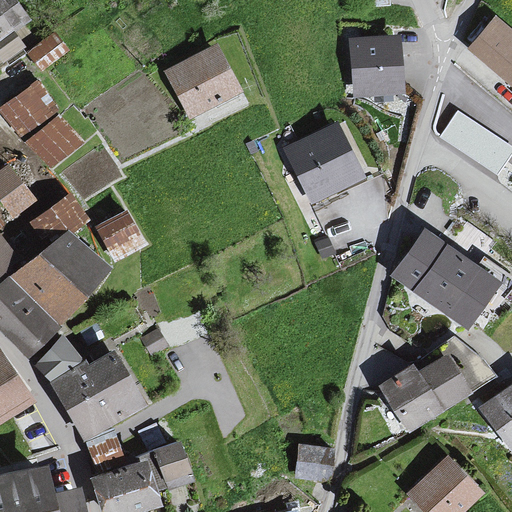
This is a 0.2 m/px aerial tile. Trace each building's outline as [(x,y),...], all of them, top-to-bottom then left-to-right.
[(2,0),(0,0),(0,29),(16,16),(2,0)] [(511,38),(485,15),(460,44),(511,89),(511,38)] [(22,54),(35,69),(57,52),(45,36),(22,54)] [(393,36),(345,40),(349,91),(397,87),(393,36)] [(212,49),(164,74),(187,117),(235,92),(212,49)] [(28,84),(0,102),(0,116),(35,168),(69,144),(28,84)] [(511,137),(457,103),(440,131),(499,168),(511,146),(511,137)] [(327,124),(276,151),(302,199),(352,172),(327,124)] [(0,169),(0,210),(3,213),(23,197),(0,169)] [(71,192),(29,222),(47,247),(69,230),(74,235),(90,220),(71,192)] [(121,212),(92,228),(109,257),(137,241),(121,212)] [(47,247),(0,283),(0,328),(29,360),(112,268),(74,235),(69,230),(47,247)] [(496,283),(419,232),(388,278),(465,329),(496,283)] [(483,331),(508,349),(511,343),(511,310),(503,304),(483,331)] [(35,365),(51,382),(84,359),(63,334),(35,365)] [(431,349),(373,387),(401,429),(459,391),(431,349)] [(84,440),(138,406),(103,352),(50,386),(84,440)] [(0,412),(22,397),(0,365),(0,412)] [(511,372),(470,406),(500,444),(511,434),(511,372)] [(183,471),(173,440),(138,451),(148,482),(183,471)] [(326,447),(293,444),(290,476),(323,479),(326,447)] [(82,469),(96,511),(146,495),(133,453),(82,469)] [(434,455),(396,494),(415,511),(450,511),(471,490),(434,455)] [(0,469),(0,511),(68,511),(59,481),(29,489),(22,464),(0,469)]
